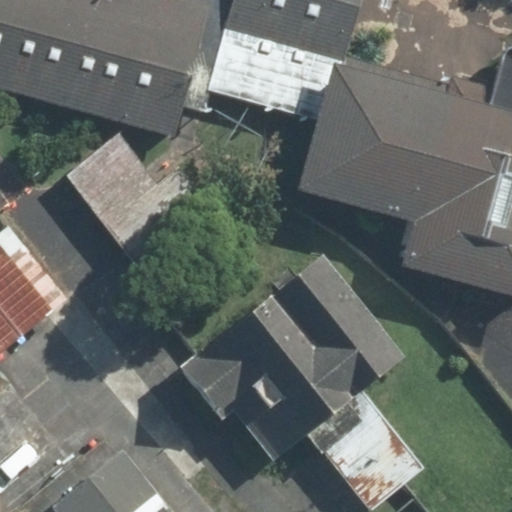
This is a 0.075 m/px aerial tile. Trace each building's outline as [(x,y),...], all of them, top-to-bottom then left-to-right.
[(210,0),(0,0),(0,82),(173,132),(210,0)] [(511,105),(344,56),(306,186),(421,220),(409,262),(511,292),(511,105)] [(225,211),(175,150),(152,168),(124,134),(70,178),(148,274),(225,211)] [(0,358),(74,295),(13,225),(0,235),(0,358)] [(190,372),(229,417),(238,409),(287,467),(420,353),(331,250),(190,372)] [(429,465),(374,404),(324,449),(379,511),(429,465)] [(176,511),(124,449),(56,505),(61,511),(176,511)] [(0,511),(9,511),(0,500),(0,511)]
